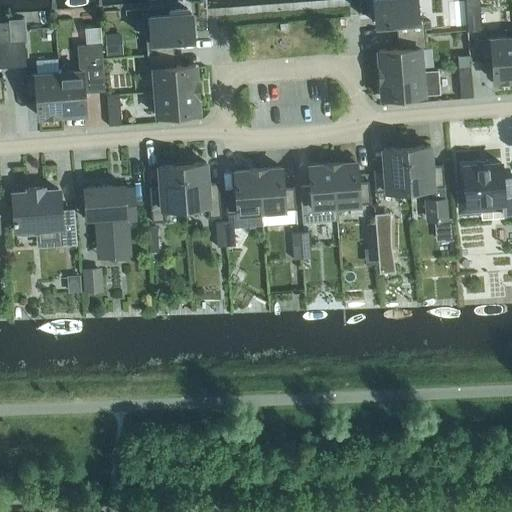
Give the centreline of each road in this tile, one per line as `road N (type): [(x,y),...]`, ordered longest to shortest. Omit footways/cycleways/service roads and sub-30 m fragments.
road 1 (residential): [(232,511),(511,506)]
road 2 (residential): [(226,131),(222,77),(351,67),(354,120)]
road 3 (residential): [(226,131),(0,148)]
road 4 (residential): [(511,107),(354,120)]
road 5 (residential): [(354,120),(333,134),(244,140),(226,131)]
